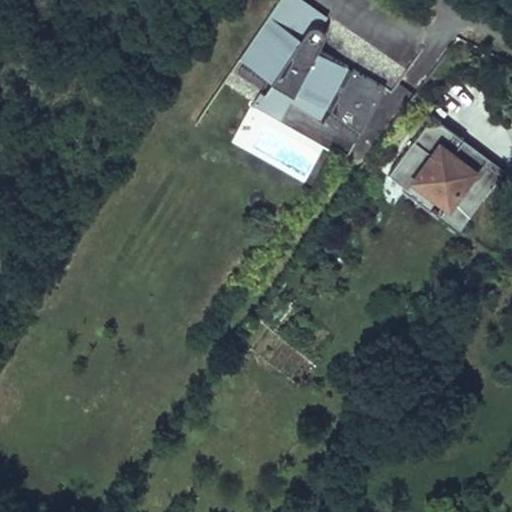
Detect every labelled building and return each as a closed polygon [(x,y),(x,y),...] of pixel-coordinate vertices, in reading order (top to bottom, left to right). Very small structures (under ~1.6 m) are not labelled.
[(328,15),(304,0),(278,0),(268,14),(299,35),(306,25),(310,22),(314,21),(318,22),(322,25),(328,15)] [(386,85),(317,48),(323,37),(325,31),(323,27),(322,25),(318,22),(314,21),(310,22),(306,25),(299,35),(268,14),(240,56),(273,79),(294,91),(290,98),(320,115),(325,105),(361,130),(386,85)] [(273,79),(240,56),(233,66),(266,88),(273,79)] [(290,98),(294,91),(273,79),(266,88),(255,103),(280,116),(290,98)] [(457,222),(496,171),(457,141),(463,133),(432,109),(386,167),(407,182),(416,171),(447,195),(437,207),(457,222)] [(502,164),(463,133),(457,141),(496,171),(502,164)]
